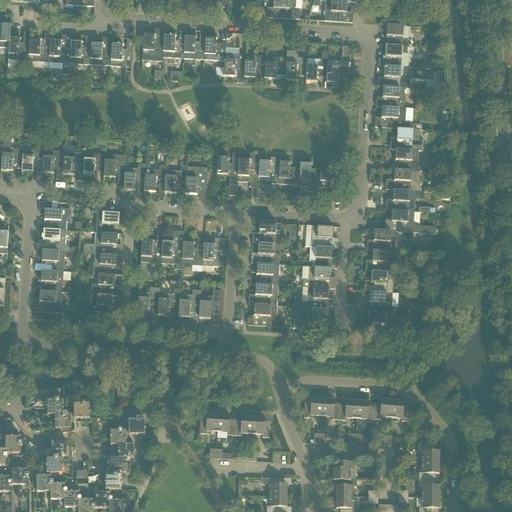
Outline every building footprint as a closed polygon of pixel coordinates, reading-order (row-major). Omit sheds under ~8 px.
[(300,14),(299,10),(295,10),(295,0),(273,0),(273,10),(277,10),(277,13),(267,12),(266,19),(294,21),(300,21),(300,14)] [(324,13),(324,23),(342,24),(342,23),(342,14),(347,15),(348,3),(343,3),(325,2),(324,13)] [(0,48),(8,49),(9,39),(10,39),(10,33),(10,27),(0,25),(0,48)] [(407,48),(408,40),(403,40),(404,27),(387,26),(386,38),(391,38),(390,47),(407,48)] [(142,57),(142,62),(163,63),(163,59),(164,41),(164,36),(164,30),(157,30),(157,41),(155,40),(155,36),(154,36),(143,35),(143,42),(142,57)] [(8,59),(8,61),(28,62),(30,40),(31,34),(30,34),(24,34),(23,44),(20,44),(20,40),(21,40),(10,39),(9,39),(8,49),(8,59)] [(28,62),(28,69),(49,70),(49,64),(50,41),(51,41),(51,40),(51,36),(51,35),(45,35),(44,41),(40,41),(30,40),(28,62)] [(49,64),(49,70),(55,70),(55,79),(62,80),(68,80),(69,80),(70,65),(69,65),(71,43),(72,37),(64,36),(64,42),(61,42),(55,42),(51,41),(50,41),(49,64)] [(164,41),(163,59),(183,60),(184,42),(175,42),(176,37),(164,36),(164,41)] [(184,42),(183,60),(204,61),(205,44),(196,43),(196,38),(185,38),(184,38),(184,42)] [(91,47),(90,66),(111,68),(112,45),(112,44),(112,41),(112,39),(106,39),(105,45),(101,45),(91,44),(91,47)] [(205,44),(204,61),(224,63),(225,55),(226,45),(225,45),(216,44),(217,40),(205,39),(205,44)] [(112,45),(111,68),(131,69),(133,41),(127,40),(126,51),(123,51),(123,47),(123,46),(119,46),(119,45),(117,45),(117,46),(117,45),(112,45)] [(71,43),(69,65),(70,65),(90,66),(91,47),(89,47),(89,48),(85,48),(82,48),(82,44),(82,43),(71,43)] [(379,59),(378,66),(384,67),(384,68),(401,69),(408,69),(409,55),(407,55),(407,48),(390,47),(385,46),(385,57),(385,60),(382,60),(379,59)] [(326,79),(326,84),(338,84),(337,84),(337,80),(340,80),(340,88),(339,88),(346,89),(348,68),(348,64),(350,64),(351,54),(351,49),(342,48),(342,63),(341,68),(327,67),(326,79)] [(285,77),(285,81),(297,82),(297,77),(305,78),(306,78),(307,66),(307,60),(298,59),(298,57),(294,52),(287,52),(286,59),(285,77)] [(224,67),(223,77),(234,78),(234,79),(235,81),(236,81),(236,83),(243,84),(244,84),(244,79),(243,79),(245,57),(225,55),(224,63),(224,67)] [(245,57),(243,79),(244,79),(255,79),(256,75),(264,75),(265,75),(266,58),(245,57)] [(264,75),(264,80),(276,81),(276,76),(285,77),(286,59),(266,58),(265,75),(264,75)] [(305,78),(305,82),(306,83),(317,83),(316,82),(316,78),(326,79),(327,67),(320,67),(307,66),(306,78),(305,78)] [(384,68),(383,79),(388,79),(388,88),(410,90),(410,83),(409,82),(409,81),(409,69),(408,69),(401,69),(384,68)] [(376,101),(376,108),(382,109),(382,108),(403,109),(404,95),(407,95),(410,93),(410,90),(388,88),(383,87),(383,88),(382,98),(382,102),(376,101)] [(381,119),(381,120),(384,123),(385,123),(385,129),(397,130),(416,131),(416,125),(410,124),(410,123),(405,122),(406,110),(403,109),(382,108),(382,109),(381,119)] [(413,110),(406,110),(405,122),(410,123),(412,123),(413,110)] [(397,130),(396,142),(401,142),(400,150),(400,151),(418,152),(423,152),(424,142),(419,141),(419,132),(419,131),(416,131),(397,130)] [(22,170),(23,150),(9,149),(10,141),(3,141),(0,177),(1,177),(1,171),(13,172),(13,169),(22,170)] [(41,180),(43,151),(23,150),(22,170),(21,173),(33,173),(34,169),(36,169),(36,179),(41,180)] [(422,173),(422,162),(417,162),(418,152),(400,151),(400,150),(396,150),(395,162),(399,162),(399,171),(394,171),(394,172),(417,173),(417,172),(422,173)] [(62,181),(64,153),(43,151),(41,180),(42,180),(42,174),(54,175),(54,170),(56,170),(56,181),(62,181)] [(83,182),(84,154),(64,153),(62,181),(63,181),(63,175),(74,176),(74,171),(77,171),(76,182),(83,182)] [(84,154),(83,176),(83,177),(95,177),(95,173),(104,173),(105,156),(84,154)] [(236,197),(239,155),(232,154),(232,165),(230,165),(230,160),(218,159),(217,176),(230,177),(230,187),(231,187),(230,196),(236,197)] [(239,155),(237,182),(250,183),(250,187),(258,188),(258,184),(259,162),(260,156),(252,155),(252,156),(251,156),(250,157),(249,158),(249,161),(239,160),(239,155)] [(104,173),(103,178),(115,179),(116,174),(124,174),(125,169),(126,157),(105,156),(104,173)] [(259,162),(258,184),(278,186),(280,163),(280,160),(273,159),(273,163),(259,162)] [(280,163),(278,186),(299,187),(299,186),(300,164),(300,169),(291,169),(291,164),(280,163)] [(320,170),(312,170),(312,165),(300,164),(299,186),(320,187),(321,166),(320,170)] [(123,188),(123,191),(135,192),(135,187),(144,188),(145,170),(146,165),(138,165),(138,170),(125,169),(124,174),(123,185),(123,188)] [(146,165),(145,170),(144,188),(144,192),(156,193),(156,189),(164,189),(166,171),(166,167),(162,166),(159,168),(159,171),(151,170),(151,166),(146,165)] [(339,204),(340,194),(342,167),(321,166),(320,187),(332,188),(331,204),(339,204)] [(185,190),(186,173),(166,171),(164,189),(164,194),(176,195),(176,190),(185,190)] [(421,194),(418,182),(416,182),(417,173),(394,172),(393,185),(387,185),(387,191),(393,192),(415,193),(421,194)] [(185,190),(185,195),(199,196),(199,191),(205,192),(206,192),(207,174),(186,173),(185,190)] [(414,214),(415,193),(393,192),(392,206),(386,206),(386,212),(392,212),(414,214)] [(45,210),(44,222),(49,222),(48,231),(66,232),(66,220),(69,220),(70,210),(61,209),(61,210),(61,211),(57,211),(57,204),(57,203),(48,202),(45,202),(45,203),(45,210)] [(97,214),(96,223),(95,235),(118,236),(118,235),(113,235),(114,226),(118,227),(119,215),(102,214),(103,208),(101,206),(92,206),(91,213),(97,214)] [(392,212),(391,223),(396,224),(395,232),(395,233),(396,233),(435,236),(435,227),(417,226),(414,222),(414,214),(392,212)] [(280,246),(282,225),(259,224),(259,236),(263,236),(263,238),(252,237),(252,244),(258,245),(280,246)] [(311,237),(310,248),(315,248),(327,249),(328,239),(332,239),(332,240),(333,240),(333,239),(333,228),(321,228),(311,227),(311,237)] [(70,237),(71,233),(66,232),(44,231),(43,242),(48,243),(47,251),(42,251),(42,252),(65,253),(69,254),(70,249),(67,246),(65,246),(66,237),(70,237)] [(374,232),(373,243),(378,243),(377,252),(377,253),(395,254),(396,233),(395,233),(395,232),(374,231),(374,232)] [(0,254),(7,255),(8,233),(0,232),(0,254)] [(117,247),(118,236),(95,235),(95,246),(85,245),(83,247),(83,254),(94,255),(116,257),(116,256),(112,255),(112,247),(117,247)] [(142,241),(140,263),(145,263),(161,264),(163,243),(163,237),(156,236),(155,247),(153,247),(154,242),(142,241)] [(183,244),(182,266),(202,267),(204,245),(204,239),(197,239),(197,249),(194,249),(195,244),(183,244)] [(218,240),(218,244),(215,244),(215,246),(204,245),(202,267),(223,269),(225,240),(218,240)] [(182,248),(174,248),(174,243),(163,243),(161,264),(176,265),(176,271),(181,271),(182,266),(183,244),(182,248)] [(279,267),(280,246),(258,245),(257,259),(262,260),(261,265),(257,265),(279,267)] [(311,263),(311,269),(314,269),(326,270),(326,269),(327,260),(331,260),(331,261),(332,260),(332,249),(327,249),(315,248),(315,263),(311,263)] [(63,274),(65,253),(42,252),(41,263),(46,263),(46,266),(35,265),(35,272),(41,272),(63,274)] [(393,274),(395,254),(372,252),(372,266),(366,265),(365,272),(371,273),(393,274)] [(116,268),(116,257),(94,255),(93,276),(115,277),(115,276),(110,276),(111,267),(116,268)] [(278,287),(279,267),(257,265),(256,276),(261,277),(260,279),(250,279),(249,285),(255,286),(278,287)] [(303,281),(303,289),(307,289),(330,290),(335,290),(335,291),(336,291),(336,284),(330,284),(330,277),(331,270),(331,269),(326,269),(326,270),(314,269),(311,269),(309,268),(308,281),(303,281)] [(62,295),(63,274),(41,272),(40,283),(45,284),(44,292),(40,292),(40,293),(62,295)] [(392,295),(393,274),(371,273),(370,284),(375,284),(375,287),(364,286),(364,293),(370,293),(392,295)] [(114,291),(115,277),(93,276),(98,277),(98,286),(92,286),(92,296),(109,298),(109,296),(109,291),(114,291)] [(277,307),(278,287),(255,286),(255,297),(259,297),(259,300),(249,300),(248,306),(254,306),(277,307)] [(160,294),(160,290),(149,289),(149,294),(138,293),(137,315),(149,316),(149,315),(148,315),(148,311),(158,312),(157,317),(158,317),(160,294)] [(306,303),(306,309),(328,311),(329,302),(330,290),(307,289),(306,303)] [(160,294),(158,317),(172,318),(172,323),(178,324),(178,323),(178,318),(179,318),(180,296),(180,291),(173,290),(173,295),(160,294)] [(201,297),(201,292),(192,291),(192,296),(180,296),(179,318),(193,319),(193,314),(199,315),(198,319),(199,319),(201,297)] [(201,297),(199,319),(210,320),(211,316),(213,316),(212,326),(219,326),(221,298),(221,292),(214,292),(213,292),(212,298),(211,298),(201,297)] [(40,293),(39,304),(42,304),(44,304),(43,307),(43,313),(61,315),(61,314),(61,305),(62,295),(40,293)] [(363,307),(363,313),(369,314),(391,315),(396,315),(396,310),(396,308),(391,308),(392,295),(370,293),(369,304),(374,305),(374,307),(363,307)] [(79,311),(79,316),(90,316),(108,318),(108,312),(111,312),(112,312),(113,310),(114,297),(109,296),(109,298),(92,296),(91,306),(89,306),(85,309),(81,309),(79,311)] [(254,306),(253,321),(258,321),(258,326),(258,327),(268,328),(275,328),(276,318),(277,307),(254,306)] [(293,321),(293,329),(295,329),(298,330),(300,330),(305,330),(320,331),(322,331),(323,323),(323,321),(327,321),(327,322),(328,322),(328,311),(306,309),(305,320),(305,322),(295,321),(293,321)] [(396,336),(397,326),(390,326),(391,315),(369,314),(368,325),(372,325),(372,328),(362,327),(361,334),(378,335),(396,336)] [(62,401),(59,401),(59,399),(54,399),(54,401),(47,401),(47,416),(55,416),(63,416),(63,413),(63,406),(65,406),(65,400),(62,400),(62,401)] [(321,417),(323,400),(311,399),(311,405),(304,404),(304,419),(311,420),(311,417),(321,417)] [(339,421),(340,406),(333,406),(334,401),(323,400),(321,417),(332,418),(331,421),(339,421)] [(356,420),(357,402),(346,401),(346,407),(340,406),(339,421),(346,422),(346,419),(356,420)] [(391,419),(392,402),(381,401),(381,406),(374,406),(374,409),(373,421),(374,421),(381,421),(381,418),(391,419)] [(374,424),(374,421),(373,421),(374,409),(368,408),(369,403),(357,402),(356,420),(366,420),(366,423),(374,424)] [(409,416),(410,408),(403,408),(403,402),(392,402),(391,419),(401,420),(401,423),(409,423),(409,416)] [(86,405),(86,403),(81,403),(81,405),(74,405),(74,414),(74,420),(90,420),(90,414),(90,413),(89,413),(89,405),(86,405)] [(141,421),(141,412),(124,412),(124,417),(128,421),(128,425),(133,430),(129,430),(129,436),(144,436),(144,430),(145,430),(145,429),(144,429),(144,421),(141,421)] [(70,415),(67,415),(67,413),(63,413),(63,416),(55,416),(55,430),(71,430),(71,420),(74,420),(74,414),(70,414),(70,415)] [(217,433),(218,416),(207,415),(207,420),(200,420),(199,435),(207,435),(207,432),(217,433)] [(234,437),(235,422),(229,422),(229,416),(218,416),(217,433),(227,434),(227,436),(234,437)] [(252,435),(253,418),(242,417),(241,422),(235,422),(234,437),(241,437),(242,434),(252,435)] [(269,439),(270,424),(264,424),(264,418),(253,418),(252,435),(262,436),(262,439),(269,439)] [(125,431),(122,431),(122,429),(117,429),(117,431),(110,431),(110,446),(118,446),(118,445),(126,445),(126,436),(129,436),(129,430),(125,430),(125,431)] [(315,434),(315,443),(327,443),(327,434),(315,434)] [(361,444),(362,435),(349,434),(349,443),(361,444)] [(12,439),(12,438),(11,438),(11,439),(5,438),(5,451),(6,451),(6,454),(7,454),(11,454),(11,455),(13,455),(13,454),(20,454),(20,447),(22,447),(22,442),(20,442),(20,439),(12,439)] [(67,452),(67,442),(51,442),(51,457),(53,457),(59,457),(59,459),(62,459),(63,459),(63,457),(66,457),(66,458),(69,458),(69,452),(67,452)] [(429,446),(429,442),(421,442),(421,446),(418,446),(418,453),(421,453),(421,463),(439,463),(439,452),(433,452),(433,446),(429,446)] [(137,461),(137,455),(134,455),(134,445),(126,445),(118,445),(118,446),(118,459),(126,459),(126,462),(130,462),(130,460),(134,460),(134,461),(137,461)] [(46,467),(45,467),(45,468),(46,468),(46,474),(52,474),(57,474),(62,474),(62,471),(62,468),(63,468),(63,467),(62,467),(62,459),(59,459),(59,457),(53,457),(53,459),(51,460),(46,460),(46,461),(46,467)] [(118,459),(106,459),(102,465),(102,474),(118,474),(118,476),(121,476),(122,476),(122,474),(126,474),(125,475),(129,475),(128,469),(126,469),(126,462),(126,459),(118,459)] [(353,471),(353,463),(338,463),(338,470),(333,470),(333,481),(341,481),(350,481),(350,480),(350,471),(353,471)] [(439,475),(439,463),(421,463),(421,474),(418,474),(418,481),(433,481),(433,475),(439,475)] [(27,471),(27,468),(22,468),(22,470),(12,470),(12,481),(12,486),(26,486),(26,479),(29,479),(29,474),(26,474),(26,471),(27,471)] [(51,480),(51,477),(52,477),(52,474),(46,474),(46,477),(36,477),(36,493),(50,493),(50,485),(53,485),(53,480),(51,480)] [(105,485),(105,487),(105,490),(111,490),(122,490),(122,485),(122,484),(121,483),(121,476),(118,476),(118,474),(102,474),(100,474),(100,477),(97,481),(101,484),(104,484),(104,485),(105,485)] [(10,478),(10,475),(4,475),(4,477),(0,477),(0,493),(9,493),(9,486),(12,486),(12,481),(9,481),(9,478),(10,478)] [(269,497),(287,497),(287,486),(281,486),(281,479),(266,479),(266,487),(269,487),(269,497)] [(356,488),(356,480),(350,480),(350,481),(341,481),(341,487),(336,487),(336,498),(353,498),(353,488),(356,488)] [(439,498),(439,487),(433,487),(433,481),(418,481),(418,488),(421,488),(421,498),(439,498)] [(65,488),(65,485),(66,485),(66,482),(60,482),(60,485),(53,485),(50,485),(50,493),(50,501),(64,501),(64,493),(67,493),(67,488),(65,488)] [(79,496),(79,493),(80,493),(80,490),(74,490),(74,493),(67,493),(64,493),(64,501),(64,509),(78,509),(78,501),(81,501),(81,496),(79,496)] [(110,497),(110,494),(111,494),(111,490),(105,490),(105,493),(95,493),(95,504),(95,509),(109,509),(110,509),(110,502),(112,502),(112,501),(112,497),(110,497)] [(369,491),(369,503),(378,503),(378,491),(369,491)] [(398,502),(408,503),(408,492),(399,492),(398,502)] [(281,511),(281,508),(287,508),(287,497),(269,497),(269,507),(266,507),(266,511),(281,511)] [(93,504),(93,501),(94,501),(94,498),(88,498),(88,501),(81,501),(78,501),(78,509),(78,511),(92,511),(93,509),(95,509),(95,504),(93,504)] [(356,511),(356,508),(353,508),(353,498),(336,498),(336,510),(341,510),(341,511),(356,511)] [(439,510),(439,498),(421,498),(421,508),(418,508),(418,511),(433,511),(433,509),(439,510)] [(124,505),(124,502),(125,502),(125,499),(119,499),(119,501),(112,501),(112,502),(110,502),(110,509),(109,509),(109,511),(123,511),(124,510),(126,510),(126,505),(124,505)]
